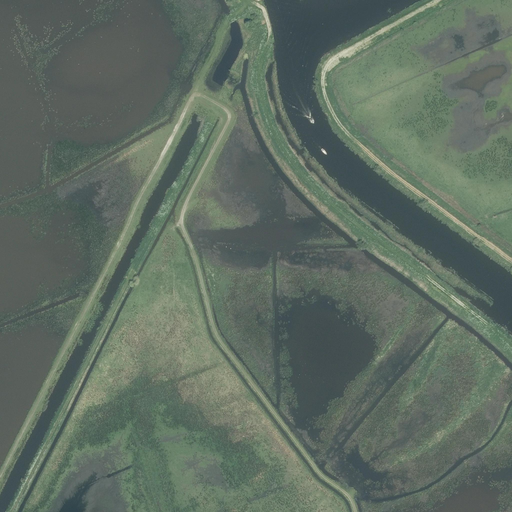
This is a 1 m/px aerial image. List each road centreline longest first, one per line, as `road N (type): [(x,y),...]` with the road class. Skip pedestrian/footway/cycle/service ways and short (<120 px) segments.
road 1 (track): [(0,475),(226,22),(249,0)]
road 2 (track): [(355,511),(211,322),(181,216),(229,116),(194,91)]
road 3 (track): [(249,0),(262,8),(269,30),(258,76),(266,119),(300,175),(511,348)]
road 4 (track): [(218,104),(11,511)]
road 5 (track): [(439,0),(330,60),(322,90),(334,118),(377,164),(511,261)]
